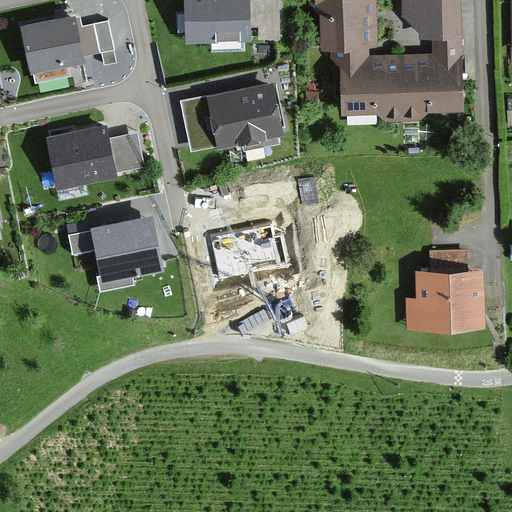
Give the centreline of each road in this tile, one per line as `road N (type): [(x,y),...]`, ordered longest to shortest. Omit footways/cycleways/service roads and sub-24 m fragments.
road 1 (unclassified): [(511,379),(452,382),(184,348),(116,370),(0,457)]
road 2 (residential): [(1,118),(156,88)]
road 3 (residential): [(156,88),(184,229)]
